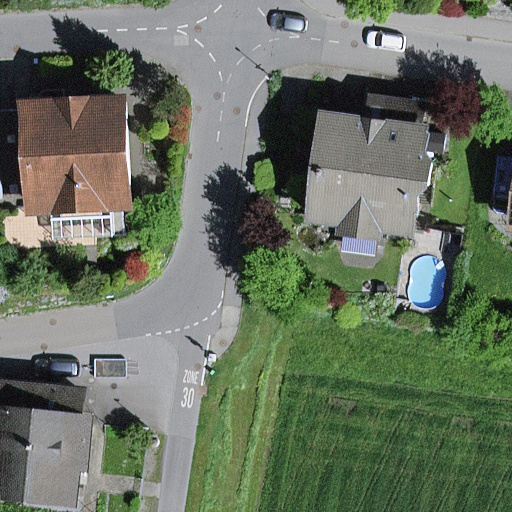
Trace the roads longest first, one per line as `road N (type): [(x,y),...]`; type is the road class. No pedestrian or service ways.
road 1 (residential): [(511,66),(234,28)]
road 2 (residential): [(197,298),(234,28)]
road 3 (residential): [(234,28),(0,37)]
road 4 (residential): [(197,298),(133,319),(0,338)]
road 5 (residential): [(178,437),(197,298)]
